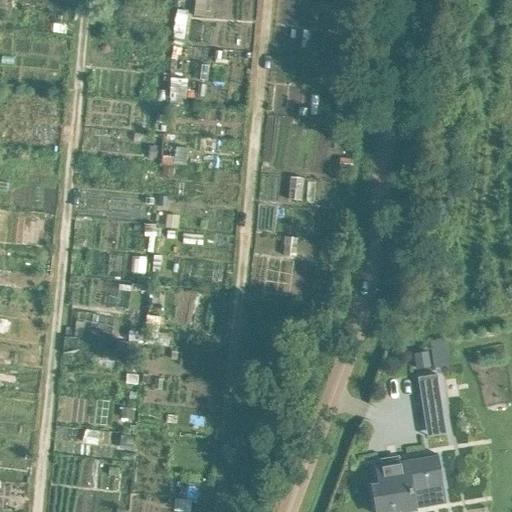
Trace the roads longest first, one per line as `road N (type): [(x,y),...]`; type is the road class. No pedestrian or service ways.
road 1 (track): [(216,511),(267,0),(85,0),(35,511)]
road 2 (unclassified): [(286,511),(362,312),(381,210),(400,0)]
